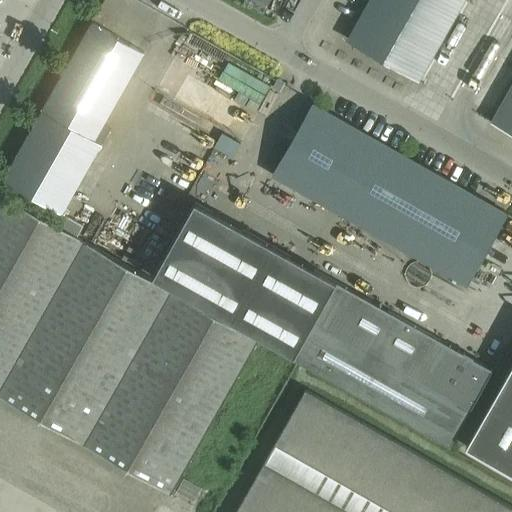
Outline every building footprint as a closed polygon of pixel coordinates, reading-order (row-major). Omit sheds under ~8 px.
[(369,0),(347,39),(418,79),(463,0),(369,0)] [(101,144),(94,140),(143,53),(91,23),(2,180),(62,213),(101,144)] [(255,107),(268,89),(257,82),(245,100),(255,107)] [(511,83),(491,120),(511,132),(511,83)] [(350,219),(364,227),(465,284),(505,213),(313,104),(272,175),(342,214),(350,219)] [(204,141),(217,148),(225,135),(212,128),(204,141)] [(160,282),(0,193),(0,396),(170,494),(258,340),(160,282)] [(153,275),(294,355),(335,282),(194,202),(153,275)] [(492,370),(335,282),(294,355),(292,359),(449,447),(492,370)] [(511,381),(477,443),(511,463),(511,381)] [(392,511),(511,511),(511,506),(305,389),(273,444),(392,511)] [(234,511),(349,511),(263,463),(234,511)]
